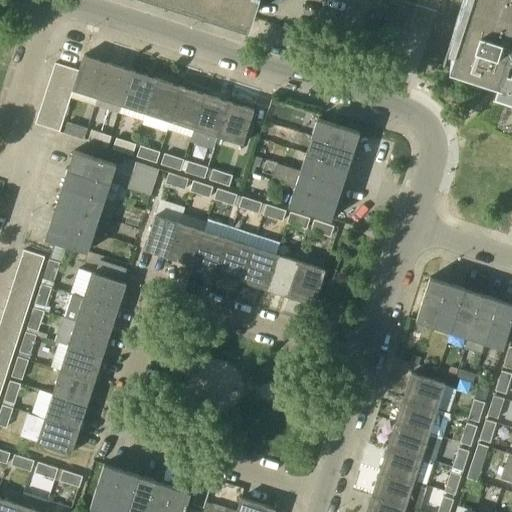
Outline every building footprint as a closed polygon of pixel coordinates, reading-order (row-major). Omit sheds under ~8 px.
[(205,0),(252,15),(256,0),(205,0)] [(511,0),(464,0),(458,19),(443,65),(445,65),(447,58),(504,76),(511,78),(511,0)] [(98,96),(109,62),(84,54),(79,70),(74,89),(98,96)] [(75,82),(79,70),(56,62),(52,74),(75,82)] [(122,104),(133,70),(109,62),(98,96),(122,104)] [(146,112),(157,78),(133,70),(122,104),(146,112)] [(74,89),(75,82),(52,74),(48,86),(72,94),(74,89)] [(171,120),(182,86),(157,78),(146,112),(171,120)] [(71,96),(72,94),(48,86),(44,99),(68,106),(71,96)] [(195,128),(206,93),(182,86),(171,120),(195,128)] [(219,136),(231,101),(206,93),(195,128),(219,136)] [(64,118),(68,106),(44,99),(40,111),(64,118)] [(231,101),(219,136),(243,144),(255,109),(231,101)] [(60,131),(64,118),(40,111),(36,123),(59,130),(60,131)] [(313,136),(355,149),(360,132),(318,118),(317,119),(318,119),(313,136)] [(65,132),(84,138),(87,128),(68,122),(65,132)] [(89,140),(108,146),(111,136),(92,129),(89,140)] [(307,153),(349,167),(355,149),(313,136),(307,153)] [(114,148),(133,154),(136,144),(117,137),(114,148)] [(138,156),(157,162),(160,151),(141,145),(138,156)] [(74,150),(68,167),(111,181),(116,165),(117,164),(74,150)] [(162,163),(181,169),(184,159),(165,153),(162,163)] [(301,170),(343,184),(349,167),(307,153),(301,170)] [(151,195),(160,169),(137,161),(129,187),(151,195)] [(186,171),(205,177),(208,167),(189,161),(186,171)] [(68,167),(63,185),(105,199),(111,181),(68,167)] [(214,168),(210,179),(230,185),(233,175),(214,168)] [(296,187),(338,201),(343,184),(301,170),(296,187)] [(186,189),(189,178),(170,172),(166,182),(186,189)] [(267,193),(270,178),(249,174),(245,189),(267,193)] [(210,197),(214,186),(194,180),(191,190),(210,197)] [(99,216),(105,199),(63,185),(57,202),(99,216)] [(290,203),(289,205),(332,218),(338,201),(296,187),(290,204),(290,203)] [(234,204),(238,194),(218,188),(215,198),(234,204)] [(259,212),(262,202),(243,196),(240,206),(259,212)] [(99,216),(57,202),(51,219),(93,233),(99,216)] [(283,220),(286,210),(267,204),(264,214),(283,220)] [(307,228),(310,218),(291,211),(288,222),(307,228)] [(169,256),(181,222),(156,214),(145,248),(169,256)] [(46,237),(56,240),(89,251),(89,250),(88,250),(93,233),(51,219),(46,237)] [(218,272),(229,237),(232,227),(208,219),(205,229),(193,264),(218,272)] [(331,236),(334,225),(315,219),(312,230),(331,236)] [(193,264),(205,229),(181,222),(169,256),(193,264)] [(242,280),(253,245),(229,237),(218,272),(242,280)] [(266,288),(277,253),(253,245),(242,280),(266,288)] [(24,249),(20,262),(41,270),(45,256),(24,249)] [(290,295),(301,261),(277,253),(266,288),(290,295)] [(60,262),(50,259),(44,278),(54,281),(60,262)] [(127,283),(123,281),(127,268),(101,259),(96,273),(81,268),(73,292),(119,307),(127,283)] [(326,269),(325,269),(301,261),(290,295),(315,304),(326,269)] [(41,270),(20,262),(16,274),(36,283),(41,270)] [(36,283),(16,274),(13,284),(34,292),(36,283)] [(418,319),(434,324),(435,324),(448,282),(431,276),(417,319),(418,319)] [(452,330),(465,288),(448,282),(435,324),(452,330)] [(36,303),(46,306),(52,286),(42,283),(36,303)] [(34,292),(13,284),(10,293),(31,301),(34,292)] [(482,293),(465,288),(452,330),(469,335),(482,293)] [(111,331),(119,307),(73,292),(65,316),(111,331)] [(31,301),(10,293),(7,303),(27,312),(31,301)] [(469,335),(486,341),(499,299),(482,293),(469,335)] [(503,347),(511,320),(511,302),(499,299),(486,341),(502,346),(502,347),(503,347)] [(27,312),(7,303),(3,315),(23,324),(27,312)] [(28,327),(38,330),(45,310),(34,307),(28,327)] [(23,324),(3,315),(0,324),(20,334),(23,324)] [(111,331),(65,316),(64,316),(56,340),(69,344),(103,355),(111,331)] [(20,334),(0,324),(0,337),(17,344),(20,334)] [(20,351),(31,354),(37,334),(26,331),(20,351)] [(17,344),(0,337),(0,350),(13,355),(17,344)] [(61,369),(95,380),(103,355),(69,344),(61,369)] [(13,355),(0,350),(0,360),(10,365),(13,355)] [(12,375),(23,379),(29,359),(18,356),(12,375)] [(10,365),(0,360),(0,369),(8,373),(10,365)] [(88,404),(95,380),(61,369),(53,393),(88,404)] [(459,369),(457,376),(473,381),(476,374),(459,369)] [(496,389),(506,393),(511,375),(511,373),(502,370),(496,389)] [(404,397),(438,408),(446,383),(412,372),(404,397)] [(4,399),(15,403),(21,383),(11,380),(4,399)] [(45,417),(80,428),(88,404),(53,393),(45,417)] [(488,414),(498,417),(505,398),(494,395),(488,414)] [(430,432),(438,408),(404,397),(396,421),(430,432)] [(469,418),(479,421),(485,402),(475,398),(469,418)] [(0,413),(0,424),(7,427),(13,407),(3,404),(0,413)] [(72,453),(80,428),(45,417),(37,442),(72,453)] [(480,438),(490,442),(497,422),(487,419),(480,438)] [(422,456),(430,432),(396,421),(388,445),(422,456)] [(467,422),(461,442),(471,445),(478,426),(467,422)] [(478,480),(483,465),(489,446),(479,443),(468,477),(478,480)] [(415,480),(422,456),(388,445),(380,469),(415,480)] [(453,465),(453,466),(463,470),(470,450),(459,447),(457,454),(448,450),(444,462),(453,465)] [(0,448),(0,460),(7,463),(10,452),(0,448)] [(511,453),(510,453),(503,477),(511,480),(511,453)] [(15,454),(12,464),(31,470),(34,460),(15,454)] [(39,461),(35,472),(55,478),(58,468),(39,461)] [(109,511),(122,469),(105,463),(91,506),(92,506),(109,511)] [(64,469),(60,480),(80,486),(83,476),(64,469)] [(111,511),(127,511),(140,474),(122,469),(109,511),(111,511)] [(428,484),(415,480),(380,469),(372,493),(407,504),(420,509),(428,484)] [(451,471),(445,491),(456,494),(462,475),(451,471)] [(146,511),(157,480),(140,474),(127,511),(146,511)] [(165,511),(174,485),(157,480),(146,511),(165,511)] [(204,507),(210,488),(210,487),(200,484),(194,503),(204,507)] [(174,485),(165,511),(184,511),(192,491),(174,485)] [(44,511),(48,499),(24,492),(20,504),(17,511),(44,511)] [(404,511),(407,504),(372,493),(366,511),(404,511)] [(444,496),(438,511),(449,511),(454,499),(444,496)] [(0,511),(17,511),(20,504),(0,497),(0,511)] [(275,511),(276,508),(242,497),(238,510),(213,502),(209,511),(275,511)]
